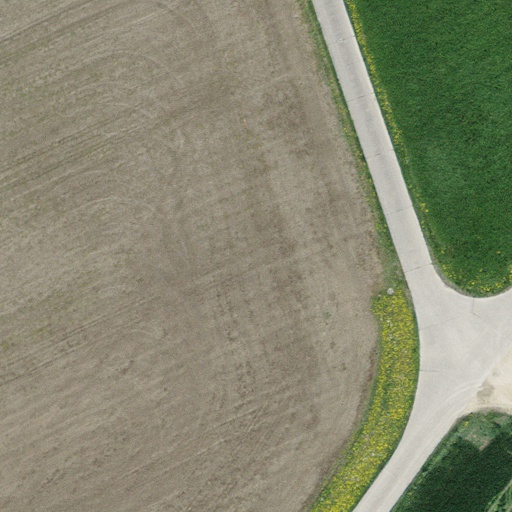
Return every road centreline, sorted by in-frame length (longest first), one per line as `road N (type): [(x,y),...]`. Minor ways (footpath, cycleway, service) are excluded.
road 1 (track): [(511,393),(475,365),(421,276),(330,0)]
road 2 (unclassified): [(368,511),(511,315)]
